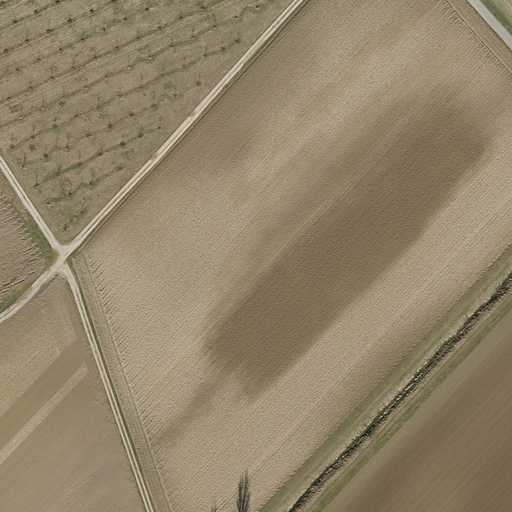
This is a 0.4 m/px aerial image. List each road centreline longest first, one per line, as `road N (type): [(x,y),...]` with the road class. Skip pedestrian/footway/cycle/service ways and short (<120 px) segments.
road 1 (track): [(300,0),(0,318)]
road 2 (track): [(511,254),(271,511)]
road 3 (track): [(309,511),(511,295)]
road 4 (track): [(59,260),(150,511)]
